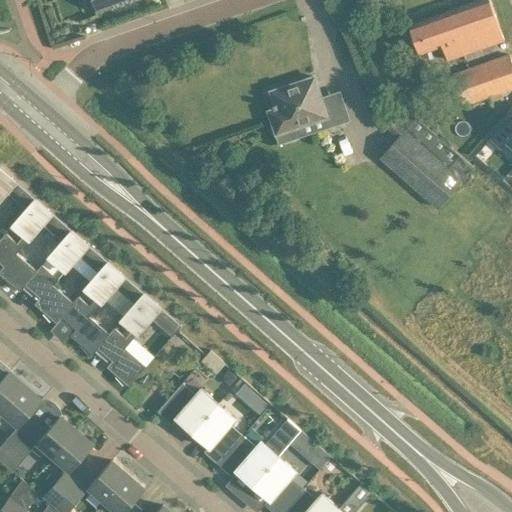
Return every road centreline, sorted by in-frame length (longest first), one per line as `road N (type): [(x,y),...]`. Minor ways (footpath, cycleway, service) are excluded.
road 1 (primary): [(428,460),(130,199)]
road 2 (residential): [(223,511),(0,322)]
road 3 (residential): [(45,108),(92,53),(249,0)]
road 4 (primary): [(130,199),(108,165),(45,108)]
road 5 (primary): [(29,125),(130,199)]
